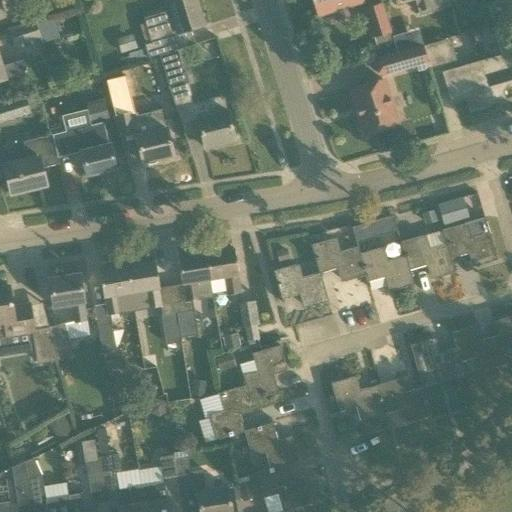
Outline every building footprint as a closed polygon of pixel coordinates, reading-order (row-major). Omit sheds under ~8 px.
[(130,63),(140,61),(170,51),(166,38),(165,36),(177,33),(192,28),(204,24),(196,0),(166,0),(170,10),(143,18),(150,43),(144,45),(145,48),(137,51),(127,54),(128,57),(130,63)] [(311,0),(317,17),(364,2),(363,0),(311,0)] [(396,0),(397,3),(406,0),(414,0),(419,14),(448,5),(446,0),(396,0)] [(376,49),(393,44),(382,3),(365,8),(376,49)] [(52,20),(51,18),(8,31),(13,46),(39,38),(40,43),(59,37),(57,31),(59,31),(56,19),(52,20)] [(128,36),(116,39),(120,53),(132,50),(128,36)] [(423,45),(430,67),(447,62),(441,40),(423,45)] [(386,55),(386,56),(376,59),(381,76),(416,66),(417,71),(430,67),(423,45),(396,53),(386,55)] [(56,46),(41,50),(45,64),(60,59),(56,46)] [(511,51),(477,62),(489,105),(506,100),(502,87),(511,83),(511,51)] [(24,60),(18,62),(2,67),(0,61),(0,80),(28,72),(24,60)] [(473,109),(489,105),(477,62),(441,72),(450,102),(469,96),(473,109)] [(166,77),(178,118),(196,114),(185,72),(166,77)] [(383,80),(350,90),(364,134),(374,131),(378,144),(399,137),(395,124),(397,124),(383,80)] [(113,111),(124,108),(120,88),(109,91),(106,91),(111,111),(113,111)] [(35,93),(24,97),(0,104),(0,122),(40,110),(35,93)] [(212,114),(197,118),(204,147),(234,140),(227,111),(223,96),(208,99),(212,114)] [(103,100),(85,105),(90,125),(103,122),(108,121),(103,100)] [(172,155),(165,129),(161,110),(132,116),(131,111),(114,116),(118,134),(134,130),(142,162),(172,155)] [(103,122),(90,125),(65,131),(51,135),(56,155),(57,158),(80,152),(86,176),(115,169),(109,144),(107,144),(106,140),(108,140),(103,122)] [(64,126),(50,129),(51,135),(65,131),(64,126)] [(56,155),(51,135),(22,141),(26,158),(3,164),(11,194),(46,186),(42,168),(59,164),(57,158),(56,155)] [(440,218),(455,223),(461,208),(445,202),(440,218)] [(422,213),(425,224),(438,220),(434,210),(422,213)] [(464,223),(442,230),(446,244),(447,243),(451,259),(471,253),(475,267),(497,260),(488,231),(484,217),(464,223)] [(376,221),(352,228),(356,243),(380,236),(376,221)] [(455,272),(451,259),(447,243),(446,244),(426,249),(422,235),(400,242),(404,256),(405,255),(409,270),(429,265),(433,279),(455,272)] [(319,272),(320,273),(340,268),(344,282),(365,276),(358,254),(359,254),(357,246),(337,253),(333,238),(311,245),(318,272),(319,272)] [(413,284),(409,270),(405,255),(404,256),(385,261),(381,247),(359,254),(358,254),(365,276),(367,283),(387,277),(391,291),(413,284)] [(205,253),(210,279),(223,277),(227,295),(240,293),(237,275),(238,275),(234,248),(205,253)] [(279,264),(290,260),(286,248),(275,252),(279,264)] [(182,284),(183,284),(186,302),(199,300),(196,282),(210,279),(205,253),(177,257),(182,284)] [(159,288),(155,261),(126,266),(131,293),(145,291),(148,309),(161,306),(158,288),(159,288)] [(328,301),(320,273),(319,272),(318,272),(299,278),(295,264),(273,271),(281,299),(302,293),(306,307),(328,301)] [(131,293),(126,266),(98,271),(103,297),(104,297),(106,304),(93,306),(101,350),(116,348),(115,345),(118,345),(123,330),(113,331),(110,315),(112,315),(118,314),(121,313),(118,295),(131,293)] [(84,302),(82,294),(79,274),(48,279),(53,307),(70,305),(73,321),(85,319),(82,302),(84,302)] [(57,359),(55,350),(48,328),(33,330),(29,304),(12,307),(8,286),(0,287),(0,338),(32,333),(37,363),(57,359)] [(254,301),(238,304),(241,328),(255,325),(258,325),(254,301)] [(180,338),(181,338),(199,335),(194,310),(175,313),(180,338)] [(180,338),(175,313),(161,315),(166,344),(182,341),(181,338),(180,338)] [(501,350),(502,350),(511,347),(511,315),(493,321),(497,335),(501,350)] [(70,346),(64,323),(48,328),(55,350),(57,359),(73,356),(70,346)] [(258,339),(255,325),(245,327),(247,341),(258,339)] [(451,333),(455,347),(459,362),(461,362),(480,356),(484,370),(506,364),(502,350),(501,350),(497,335),(477,341),(473,327),(451,333)] [(226,351),(241,347),(238,333),(222,337),(226,351)] [(422,387),(430,416),(431,416),(419,374),(438,368),(442,382),(464,376),(461,362),(459,362),(455,347),(436,353),(432,339),(410,345),(422,387)] [(242,375),(246,385),(251,400),(279,392),(273,371),(286,367),(280,345),(251,353),(256,370),(242,375)] [(146,351),(144,358),(142,359),(143,369),(155,367),(155,363),(158,356),(154,350),(146,351)] [(219,371),(235,366),(232,354),(216,358),(219,371)] [(385,414),(377,385),(356,391),(352,377),(330,383),(338,412),(359,406),(363,420),(385,414)] [(398,379),(377,385),(385,414),(405,408),(409,422),(430,416),(422,387),(402,393),(398,379)] [(143,396),(154,397),(155,386),(144,385),(143,396)] [(253,407),(251,400),(246,385),(217,393),(218,394),(223,410),(209,414),(210,418),(216,440),(244,432),(244,430),(239,411),(253,407)] [(218,394),(198,400),(204,419),(210,418),(209,414),(223,410),(218,394)] [(59,409),(44,418),(59,442),(74,432),(59,409)] [(272,422),(244,430),(244,432),(251,456),(265,452),(270,469),(285,465),(298,461),(292,439),(278,443),(272,422)] [(10,458),(15,466),(25,461),(21,453),(10,458)] [(115,471),(121,470),(118,454),(113,455),(98,458),(98,459),(99,458),(100,462),(107,501),(120,499),(118,489),(115,471)] [(141,485),(140,486),(143,511),(171,511),(169,499),(180,497),(176,474),(173,454),(159,456),(161,466),(163,482),(141,485)] [(32,457),(25,461),(24,462),(31,511),(40,511),(43,511),(68,511),(66,496),(45,500),(42,483),(41,475),(32,457)] [(31,511),(24,462),(25,461),(15,466),(11,468),(18,511),(31,511)] [(239,475),(252,471),(249,461),(245,462),(245,461),(236,463),(239,475)] [(85,464),(87,476),(92,503),(107,501),(100,462),(85,464)] [(290,485),(285,465),(270,469),(255,473),(262,495),(275,491),(281,511),(310,503),(304,481),(290,485)] [(176,474),(180,497),(182,511),(231,511),(227,487),(205,490),(202,470),(190,472),(176,474)] [(249,481),(238,484),(243,501),(255,498),(249,481)] [(118,511),(143,511),(140,486),(127,488),(130,505),(118,507),(118,511)] [(66,496),(68,511),(96,511),(87,511),(83,511),(80,494),(66,496)]
